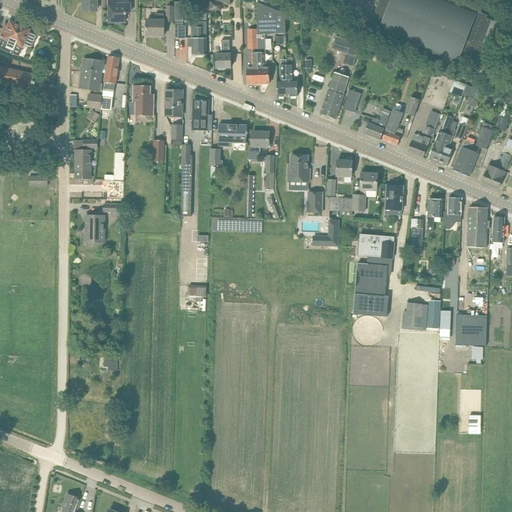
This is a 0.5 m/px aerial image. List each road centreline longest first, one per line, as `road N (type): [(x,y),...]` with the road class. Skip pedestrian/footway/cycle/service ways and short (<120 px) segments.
road 1 (tertiary): [(511,201),(64,24)]
road 2 (unclassified): [(62,261),(64,24)]
road 3 (unclassified): [(186,511),(0,435)]
road 4 (track): [(57,459),(62,261)]
road 5 (unknown): [(182,71),(192,266)]
